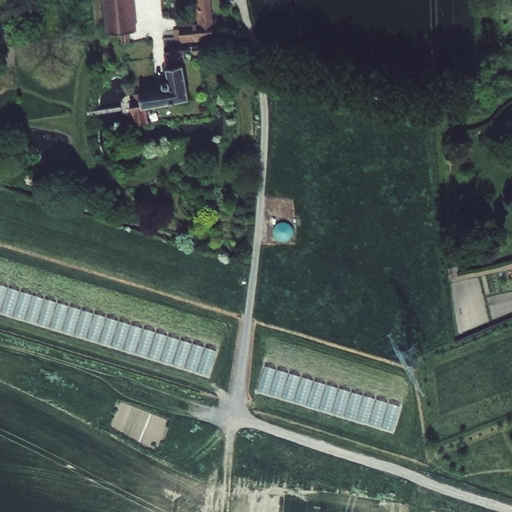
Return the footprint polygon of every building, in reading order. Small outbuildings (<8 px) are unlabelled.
[(106,0),(110,35),(123,33),(130,32),(136,31),(133,0),(106,0)] [(210,0),(197,0),(200,23),(180,24),(180,28),(181,38),(181,42),(215,38),(210,0)] [(181,50),(165,52),(170,81),(165,84),(163,86),(163,90),(133,94),(134,99),(129,100),(131,114),(134,114),(135,125),(147,123),(144,108),(188,100),(181,50)] [(290,240),(293,235),(293,232),(292,228),(290,225),(287,223),(282,222),(278,223),(275,226),(273,229),(273,235),(275,239),(280,242),(285,242),(290,240)] [(179,338),(186,312),(65,278),(58,301),(94,311),(94,312),(106,315),(106,317),(155,331),(179,338)] [(216,351),(0,284),(0,314),(207,377),(216,351)] [(208,330),(211,321),(188,314),(181,338),(192,341),(194,332),(195,333),(197,326),(208,330)] [(402,407),(264,365),(256,394),(394,435),(402,407)]
